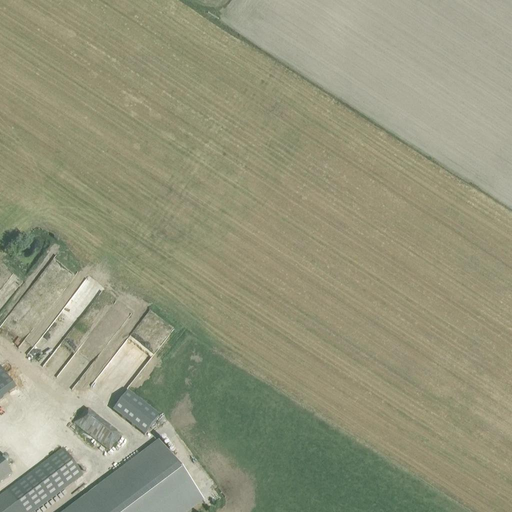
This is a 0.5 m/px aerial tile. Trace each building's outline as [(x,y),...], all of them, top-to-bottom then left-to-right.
[(0,371),(0,399),(16,388),(3,369),(0,371)] [(159,415),(128,391),(113,410),(144,434),(159,415)] [(89,403),(74,422),(110,450),(124,432),(89,403)] [(186,511),(202,500),(159,443),(66,511),(186,511)] [(63,449),(7,491),(0,496),(0,511),(33,511),(82,475),(63,449)] [(0,483),(12,475),(0,458),(0,483)]
